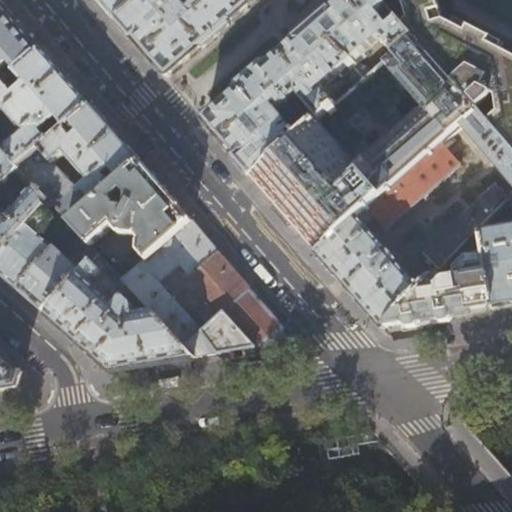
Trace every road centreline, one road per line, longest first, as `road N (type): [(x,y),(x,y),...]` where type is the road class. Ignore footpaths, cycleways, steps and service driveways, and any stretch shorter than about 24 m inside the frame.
road 1 (residential): [(156,126),(377,380)]
road 2 (secondary): [(377,380),(95,426)]
road 3 (residential): [(299,0),(156,126)]
road 4 (residential): [(377,380),(491,511)]
road 5 (residential): [(45,0),(156,126)]
road 6 (residential): [(0,313),(84,388),(95,426)]
road 7 (secondary): [(511,358),(377,380)]
